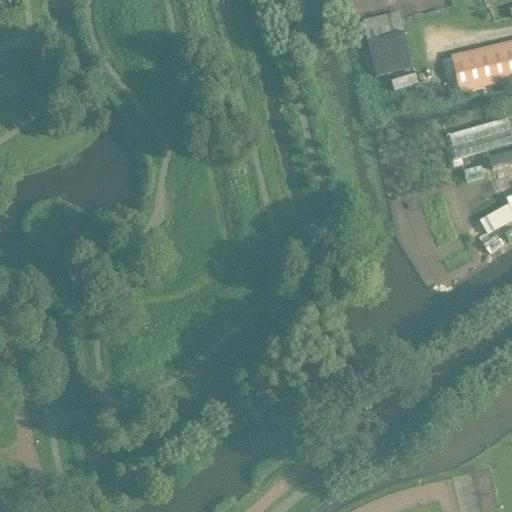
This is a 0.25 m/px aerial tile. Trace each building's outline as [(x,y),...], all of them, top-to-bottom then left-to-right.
[(397,14),(362,23),(376,79),(411,71),(399,22),(397,14)] [(511,44),(453,60),(461,95),(511,82),(511,44)] [(511,127),(511,120),(448,132),(453,158),(511,146),(511,127)] [(511,153),(488,160),(491,172),(511,166),(511,153)] [(502,209),(480,222),(487,235),(510,223),(502,209)]
